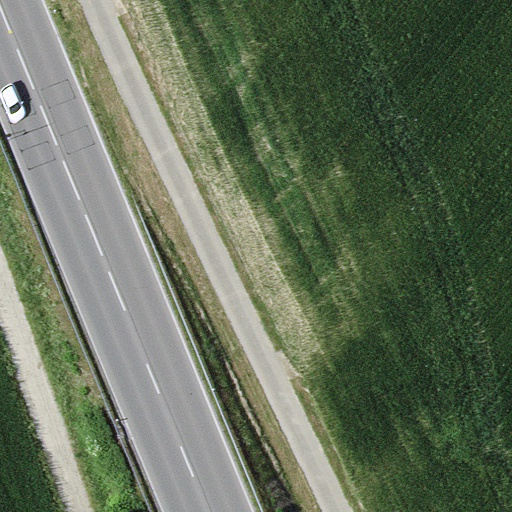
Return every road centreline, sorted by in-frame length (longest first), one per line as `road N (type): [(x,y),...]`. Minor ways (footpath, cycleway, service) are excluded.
road 1 (track): [(86,0),(327,511)]
road 2 (secondary): [(208,511),(0,18)]
road 3 (track): [(77,511),(0,294)]
